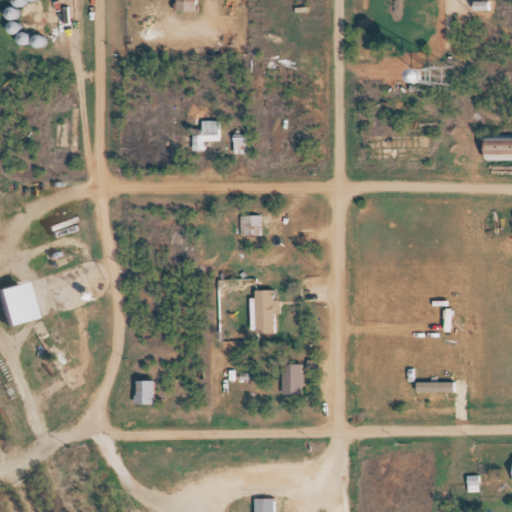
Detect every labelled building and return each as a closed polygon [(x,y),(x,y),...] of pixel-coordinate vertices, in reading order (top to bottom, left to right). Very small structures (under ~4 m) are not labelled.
[(171,0),(172,11),(192,11),(192,0),(171,0)] [(472,37),(470,38),(468,40),(466,42),(466,45),(467,48),(468,50),(470,52),(472,53),(475,53),(477,52),(480,51),(481,49),(482,47),(482,44),(481,41),(480,39),(478,38),(475,37),(472,37)] [(195,120),(196,148),(209,147),(209,139),(224,138),(223,119),(195,120)] [(237,121),(239,152),(252,151),(250,120),(237,121)] [(230,154),(240,154),(240,133),(230,133),(230,154)] [(511,133),(493,133),(493,150),(511,150),(511,133)] [(245,213),(245,233),(264,233),(264,227),(273,227),(272,212),(245,213)] [(45,255),(47,261),(59,256),(57,250),(45,255)] [(4,286),(14,322),(43,314),(32,278),(4,286)] [(260,286),(262,331),(279,331),(278,314),(285,314),(284,297),(280,297),(280,285),(260,286)] [(270,333),(271,290),(248,290),(247,333),(270,333)] [(286,353),(287,391),(306,390),(305,353),(286,353)] [(299,395),(299,363),(277,363),(277,395),(299,395)] [(142,376),(142,391),(140,391),(140,401),(161,401),(161,376),(142,376)] [(421,379),(421,391),(459,392),(459,379),(421,379)] [(150,380),(131,380),(131,405),(150,405),(150,380)] [(464,475),(464,492),(475,492),(474,475),(464,475)] [(256,511),(256,497),(276,497),(276,511),(256,511)]
